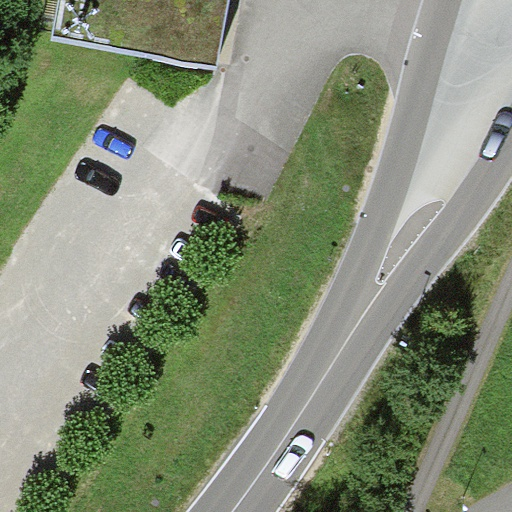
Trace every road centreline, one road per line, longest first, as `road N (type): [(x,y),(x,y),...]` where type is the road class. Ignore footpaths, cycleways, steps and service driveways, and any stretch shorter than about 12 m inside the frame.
road 1 (primary): [(444,0),(376,242),(309,403)]
road 2 (primary): [(309,403),(443,240),(511,140)]
road 3 (primary): [(309,403),(233,511)]
